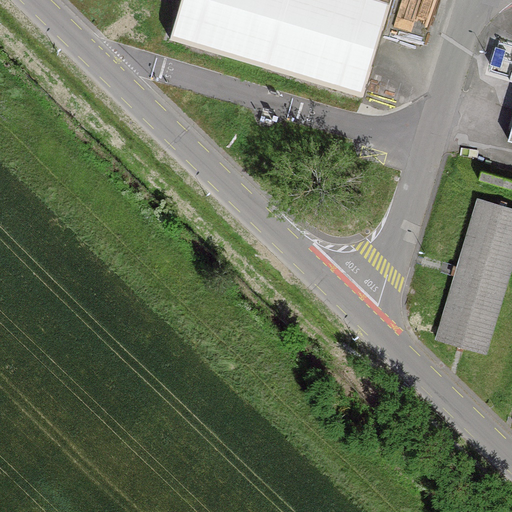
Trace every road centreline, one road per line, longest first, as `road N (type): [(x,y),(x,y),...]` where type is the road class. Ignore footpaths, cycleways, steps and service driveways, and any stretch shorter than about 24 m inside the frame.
road 1 (track): [(391,511),(0,131)]
road 2 (unclassified): [(37,0),(361,310)]
road 3 (unclassified): [(484,0),(397,252),(361,310)]
road 4 (unclassified): [(361,310),(511,455)]
